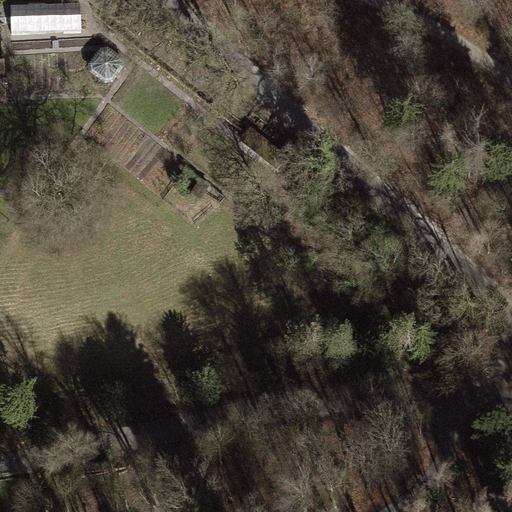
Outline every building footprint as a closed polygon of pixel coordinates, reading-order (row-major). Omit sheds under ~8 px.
[(124,0),(99,0),(119,19),(131,7),(124,0)] [(18,7),(18,37),(85,36),(84,6),(18,7)] [(133,69),(111,50),(93,70),(115,89),(133,69)] [(9,67),(0,67),(0,98),(10,98),(9,67)] [(268,185),(289,163),(254,130),(233,152),(268,185)]
